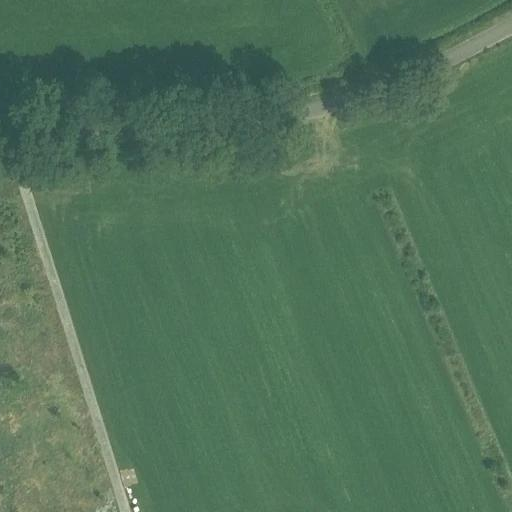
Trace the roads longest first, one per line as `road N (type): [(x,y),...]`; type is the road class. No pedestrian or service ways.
road 1 (unclassified): [(0,136),(203,139),(310,119),(370,101),(511,33)]
road 2 (unknown): [(14,136),(119,511)]
